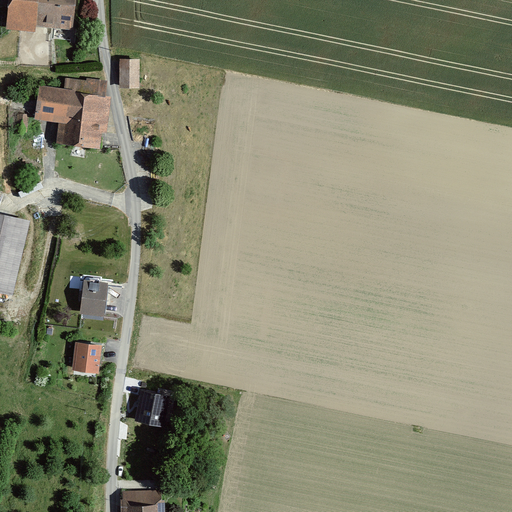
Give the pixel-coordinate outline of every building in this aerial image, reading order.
[(7,0),(7,26),(74,29),(75,0),(7,0)] [(121,90),(141,90),(141,59),(121,59),(121,90)] [(107,130),(112,96),(41,86),(39,94),(1,97),(1,105),(36,112),(36,119),(60,123),(58,143),(102,146),(103,129),(107,130)] [(0,292),(14,296),(32,220),(0,213),(0,292)] [(85,280),(82,314),(107,316),(110,282),(85,280)] [(73,368),(100,369),(100,340),(73,339),(73,368)] [(139,387),(135,418),(164,422),(169,391),(139,387)] [(122,498),(122,511),(167,511),(167,496),(122,498)]
